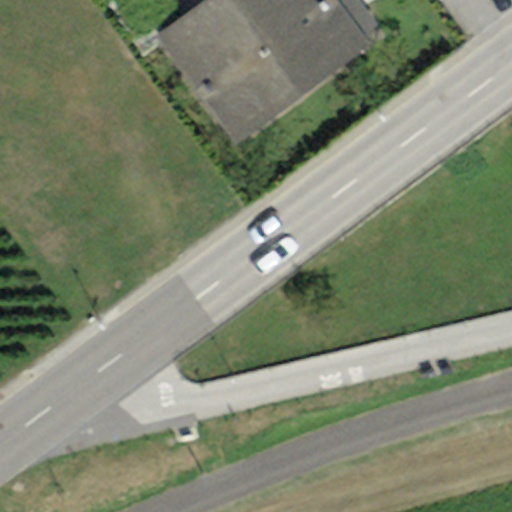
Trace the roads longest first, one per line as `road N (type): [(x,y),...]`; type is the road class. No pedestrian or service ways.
road 1 (primary): [(89,379),(511,65)]
road 2 (residential): [(89,379),(149,401),(206,400),(511,332)]
